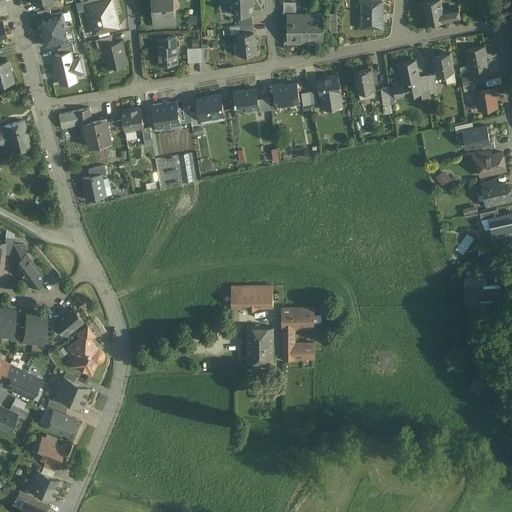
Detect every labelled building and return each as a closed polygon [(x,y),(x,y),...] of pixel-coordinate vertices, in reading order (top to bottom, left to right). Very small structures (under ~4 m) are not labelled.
[(52,0),(44,2),(46,9),(64,5),(62,0),(52,0)] [(90,5),(88,6),(95,33),(118,27),(111,0),(110,0),(104,2),(90,5)] [(171,0),(154,0),(156,21),(173,20),(171,0)] [(233,0),(234,13),(253,12),(253,2),(252,2),(251,0),(233,0)] [(383,0),(371,0),(371,5),(362,5),(362,27),(383,28),(383,0)] [(440,0),(434,0),(423,2),(427,24),(461,17),(459,8),(443,11),(440,0)] [(296,2),(284,2),(284,14),(287,14),(296,14),(296,2)] [(50,9),(38,12),(39,18),(52,15),(50,9)] [(39,18),(41,29),(42,28),(43,35),(45,45),(69,39),(62,13),(39,18)] [(189,14),(188,23),(197,24),(198,16),(189,14)] [(305,42),(305,14),(296,14),(287,14),(287,40),(296,40),(296,43),(305,42)] [(324,14),(305,14),(305,42),(316,42),(316,39),(324,39),(324,14)] [(252,17),(239,19),(239,26),(253,24),(252,17)] [(253,24),(239,26),(241,34),(254,32),(253,24)] [(239,26),(231,27),(232,35),(238,34),(241,34),(239,26)] [(241,34),(238,34),(239,48),(240,54),(256,52),(254,32),(241,34)] [(110,35),(96,39),(98,47),(104,46),(112,44),(111,43),(110,35)] [(168,45),(158,45),(159,64),(178,63),(176,36),(167,37),(168,45)] [(121,41),(111,43),(112,44),(104,46),(109,67),(109,68),(114,67),(113,67),(127,63),(121,41)] [(73,44),(59,48),(60,54),(71,51),(71,53),(75,52),(73,44)] [(484,46),(466,50),(469,66),(470,71),(487,68),(485,56),(486,55),(484,46)] [(202,48),(188,48),(188,62),(202,62),(202,48)] [(71,53),(71,51),(60,54),(55,55),(61,81),(77,77),(75,71),(83,69),(80,58),(73,60),(71,53)] [(451,53),(433,56),(437,75),(446,73),(448,81),(455,80),(454,71),(451,53)] [(0,83),(13,80),(7,59),(0,61),(0,83)] [(415,60),(401,63),(402,72),(399,73),(401,81),(393,83),(396,97),(421,91),(422,91),(419,78),(415,60)] [(371,69),(354,72),(357,92),(359,92),(361,98),(374,96),(373,90),(375,89),(371,69)] [(338,74),(318,78),(323,109),(343,106),(340,84),(341,84),(341,83),(339,83),(338,74)] [(434,74),(427,75),(427,76),(430,90),(437,88),(434,74)] [(430,90),(427,76),(419,78),(422,91),(430,90)] [(473,76),(461,78),(463,85),(475,83),(473,76)] [(297,83),(280,86),(279,84),(273,85),(275,97),(276,105),(277,105),(300,101),(297,83)] [(388,87),(380,89),(383,106),(391,105),(388,87)] [(251,89),(234,92),(236,100),(235,100),(237,111),(238,111),(237,107),(245,106),(246,110),(259,107),(258,100),(256,88),(255,88),(256,91),(251,92),(251,89)] [(494,89),(477,91),(480,110),(497,107),(494,89)] [(422,91),(421,91),(423,99),(431,98),(430,90),(422,91)] [(315,91),(309,92),(310,104),(317,103),(315,91)] [(309,92),(302,93),(304,105),(310,104),(309,92)] [(221,94),(197,98),(200,111),(201,118),(224,114),(221,94)] [(275,97),(269,98),(271,110),(278,109),(277,105),(276,105),(275,97)] [(269,98),(258,100),(259,107),(260,111),(271,110),(269,98)] [(177,102),(169,104),(169,102),(153,105),(157,131),(158,131),(157,125),(164,124),(164,126),(181,123),(178,109),(177,101),(177,102)] [(141,107),(122,110),(125,128),(125,130),(136,128),(136,126),(143,125),(143,127),(144,127),(141,107)] [(190,107),(178,109),(181,123),(192,121),(190,112),(190,107)] [(90,108),(64,113),(67,127),(85,123),(85,122),(93,121),(90,108)] [(200,111),(190,112),(192,121),(193,125),(202,124),(201,118),(200,111)] [(93,121),(85,122),(85,123),(90,146),(112,142),(110,132),(122,129),(120,120),(108,123),(107,118),(93,121)] [(24,120),(0,126),(0,128),(1,132),(5,131),(6,134),(0,135),(0,142),(8,141),(11,153),(31,147),(24,120)] [(472,121),(455,125),(456,132),(463,131),(463,130),(474,128),(472,121)] [(474,128),(463,130),(463,131),(467,147),(487,143),(490,142),(487,125),(474,128)] [(143,127),(142,127),(145,145),(153,144),(150,126),(144,127),(143,127)] [(490,148),(473,152),(474,159),(477,158),(477,157),(491,154),(490,148)] [(502,152),(477,157),(477,158),(479,166),(482,165),(484,174),(506,169),(502,152)] [(105,165),(89,169),(90,176),(102,173),(102,175),(107,174),(105,165)] [(90,176),(82,178),(87,199),(106,195),(104,186),(110,185),(108,177),(103,179),(102,175),(102,173),(90,176)] [(496,178),(482,181),(483,187),(497,184),(496,178)] [(482,181),(470,183),(472,191),(484,189),(483,187),(482,181)] [(497,184),(483,187),(484,189),(487,204),(493,203),(494,204),(497,203),(498,202),(510,199),(509,193),(511,192),(510,187),(508,187),(507,182),(497,184)] [(474,206),(464,209),(465,215),(475,212),(474,206)] [(498,208),(480,212),(482,219),(490,217),(499,215),(498,208)] [(511,212),(499,215),(490,217),(492,227),(489,229),(493,239),(500,236),(503,234),(502,233),(511,230),(511,212)] [(14,234),(6,230),(5,237),(14,238),(14,234)] [(511,230),(502,233),(503,234),(500,236),(503,243),(511,239),(511,230)] [(14,238),(5,237),(4,243),(5,243),(4,255),(12,256),(13,244),(14,238)] [(25,245),(13,244),(12,256),(11,263),(18,265),(19,259),(20,255),(24,251),(25,245)] [(19,259),(18,265),(16,278),(23,278),(28,284),(33,285),(38,281),(39,282),(44,278),(26,254),(19,259)] [(499,284),(479,285),(479,275),(464,275),(465,297),(483,297),(483,299),(486,299),(486,298),(488,298),(489,306),(500,305),(499,284)] [(232,309),(274,309),(273,285),(231,286),(232,309)] [(83,321),(71,306),(59,316),(58,317),(58,325),(61,329),(66,335),(83,321)] [(313,308),(283,308),(284,358),(314,357),(314,343),(295,343),(294,327),(313,327),(313,308)] [(15,310),(5,309),(2,336),(11,337),(13,324),(15,310)] [(37,316),(27,314),(25,328),(23,341),(33,343),(37,316)] [(47,317),(37,316),(33,343),(43,344),(45,331),(47,317)] [(59,316),(53,316),(51,331),(57,331),(61,329),(58,325),(58,317),(59,316)] [(19,325),(13,324),(11,337),(11,341),(17,341),(19,327),(19,325)] [(95,336),(87,326),(77,333),(81,338),(86,334),(90,340),(95,336)] [(25,328),(19,327),(17,341),(16,344),(23,345),(23,341),(25,328)] [(273,327),(247,327),(247,361),(273,361),(273,327)] [(51,331),(45,331),(43,344),(42,347),(49,348),(51,331)] [(90,340),(86,334),(81,338),(70,347),(78,357),(74,366),(91,373),(96,361),(98,361),(100,360),(102,358),(103,356),(102,354),(101,352),(99,350),(97,349),(90,340)] [(3,361),(0,368),(0,378),(2,380),(9,364),(3,361)] [(5,386),(18,393),(28,372),(15,365),(5,386)] [(18,393),(32,399),(42,378),(28,372),(18,393)] [(77,376),(66,372),(63,377),(74,382),(77,376)] [(74,382),(63,377),(59,386),(85,397),(89,388),(74,382)] [(85,397),(59,386),(55,395),(81,406),(85,397)] [(66,400),(55,395),(53,401),(64,406),(66,400)] [(271,396),(260,396),(260,420),(271,420),(271,396)] [(53,401),(49,399),(46,407),(53,410),(54,410),(63,414),(66,406),(64,406),(53,401)] [(29,411),(12,403),(9,410),(16,414),(25,419),(29,411)] [(6,409),(0,406),(0,425),(9,430),(16,414),(9,410),(6,409)] [(63,414),(54,410),(53,410),(47,426),(69,436),(76,419),(63,414)] [(64,447),(42,438),(38,448),(45,451),(41,459),(56,465),(64,447)] [(56,465),(46,461),(43,466),(54,471),(56,465)] [(54,471),(43,466),(41,472),(53,477),(55,471),(54,471)] [(41,472),(36,470),(32,479),(57,490),(61,481),(53,477),(41,472)] [(57,490),(32,479),(28,488),(53,499),(57,490)] [(37,498),(20,491),(16,501),(23,505),(25,500),(34,504),(36,499),(37,498)] [(34,504),(25,500),(23,505),(16,501),(15,501),(12,509),(17,511),(47,511),(48,510),(34,504)]
